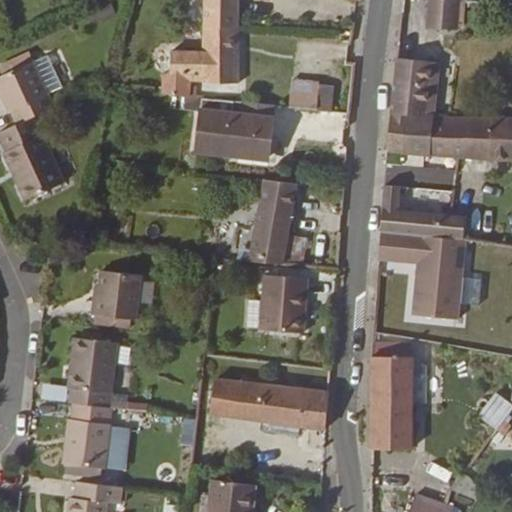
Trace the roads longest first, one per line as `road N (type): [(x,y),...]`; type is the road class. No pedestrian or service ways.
road 1 (residential): [(358,511),(342,410),(381,0)]
road 2 (residential): [(0,439),(11,417),(18,338),(16,307),(0,271)]
